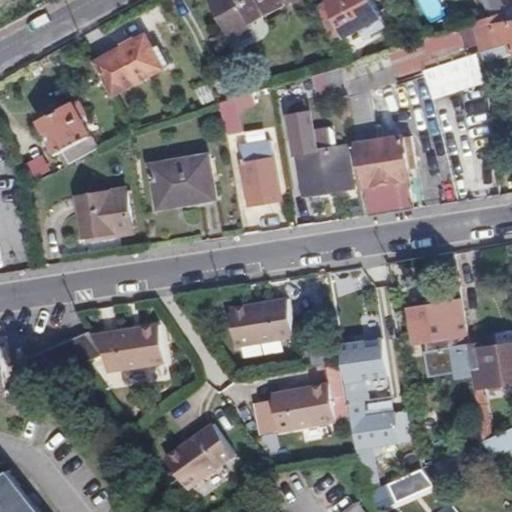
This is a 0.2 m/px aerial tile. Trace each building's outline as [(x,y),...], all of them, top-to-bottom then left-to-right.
[(229,40),(297,1),(296,0),(209,0),(208,1),(229,40)] [(331,0),(333,2),(350,33),(352,37),(362,30),(380,21),(383,19),(372,0),(331,0)] [(333,2),(318,10),(333,43),(350,33),(333,2)] [(511,11),(491,19),(474,25),(484,52),(511,43),(511,45),(511,11)] [(385,28),(380,21),(362,30),(368,39),(385,28)] [(461,29),(421,44),(345,69),(356,148),(363,147),(368,189),(371,189),(375,217),(415,211),(412,189),(412,183),(414,183),(413,173),(420,171),(415,139),(377,145),(369,93),(423,74),(470,57),(461,29)] [(98,66),(116,96),(169,66),(158,47),(151,51),(145,40),(98,66)] [(220,73),(209,80),(220,100),(232,93),(220,73)] [(220,105),(227,137),(241,135),(235,101),(220,105)] [(63,155),(69,167),(102,147),(85,119),(91,115),(84,103),(79,106),(77,104),(63,112),(60,108),(48,114),(51,119),(40,125),(58,157),(63,155)] [(308,114),(290,117),(303,198),(356,190),(350,149),(314,153),(308,114)] [(273,143),(242,148),(252,205),(283,201),(273,143)] [(36,179),(51,171),(42,155),(27,163),(36,179)] [(210,156),(152,166),(158,203),(183,199),(184,207),(218,201),(210,156)] [(130,193),(80,199),(85,238),(118,234),(119,237),(136,235),(130,193)] [(460,287),(456,254),(443,256),(447,289),(460,287)] [(299,338),(296,320),(293,300),(235,309),(241,347),(299,338)] [(429,345),(430,354),(430,355),(426,356),(428,376),(454,372),(456,384),(479,382),(474,353),(472,338),(466,304),(413,312),(418,346),(429,345)] [(110,352),(112,371),(170,362),(165,325),(98,335),(110,352)] [(301,326),(302,343),(329,342),(329,325),(301,326)] [(95,331),(34,356),(44,381),(85,362),(110,352),(98,335),(95,331)] [(0,340),(0,395),(15,393),(7,339),(0,340)] [(340,347),(349,405),(363,402),(368,402),(365,382),(388,378),(382,341),(340,347)] [(479,382),(488,442),(511,431),(511,419),(497,426),(492,397),(488,397),(486,389),(511,384),(511,347),(474,353),(479,382)] [(280,403),(284,431),(342,422),(337,384),(279,393),(280,403)] [(349,405),(356,452),(400,446),(396,414),(365,419),(363,402),(349,405)] [(284,431),(280,403),(261,406),(265,433),(284,431)] [(194,430),(207,429),(205,409),(179,412),(181,430),(194,428),(194,430)] [(171,456),(193,487),(242,454),(218,423),(171,456)] [(511,431),(488,442),(491,449),(497,446),(502,456),(511,451),(511,431)] [(433,480),(425,470),(392,485),(397,496),(433,480)] [(0,511),(41,511),(11,474),(0,482),(0,511)]
